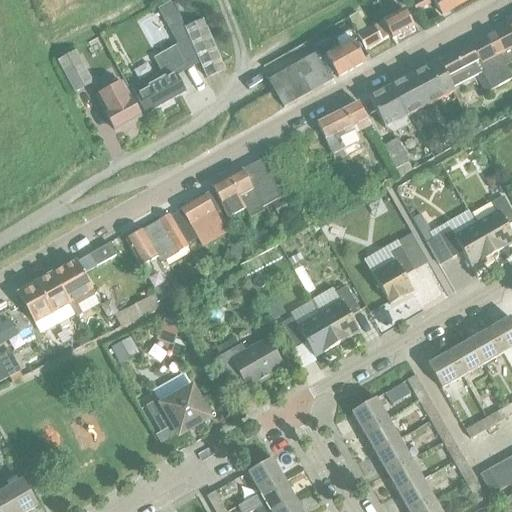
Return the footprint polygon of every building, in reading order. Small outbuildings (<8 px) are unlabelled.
[(427,0),(421,0),(420,1),(412,5),(416,12),(430,5),(427,0)] [(432,0),(442,16),(470,0),(432,0)] [(161,74),(132,90),(145,114),(153,110),(166,103),(176,97),(185,92),(176,77),(174,72),(184,66),(186,69),(199,62),(184,30),(171,5),(160,11),(179,45),(153,60),(161,74)] [(413,29),(404,12),(358,37),(366,50),(390,37),(392,41),(400,36),(403,39),(411,35),(411,30),(413,29)] [(184,30),(207,80),(223,73),(202,22),(184,30)] [(471,45),(472,46),(494,89),(511,79),(511,77),(506,66),(511,62),(511,33),(508,26),(471,45)] [(366,64),(354,43),(326,59),(322,61),(320,58),(300,69),(300,68),(272,84),(272,85),(277,94),(286,109),(334,82),(330,76),(334,74),(338,80),(366,64)] [(472,46),(439,63),(453,89),(476,77),(485,94),(494,89),(472,46)] [(75,52),(57,62),(74,94),(92,84),(75,52)] [(150,60),(137,67),(142,78),(156,71),(150,60)] [(439,63),(391,88),(406,117),(453,92),(451,90),(453,89),(439,63)] [(121,84),(96,98),(114,132),(140,118),(121,84)] [(406,117),(391,88),(370,99),(385,128),(392,134),(406,127),(405,124),(407,123),(404,118),(406,117)] [(359,105),(318,126),(333,156),(344,151),(352,147),(358,141),(355,134),(370,127),(359,105)] [(465,117),(472,129),(479,125),(472,113),(465,117)] [(479,125),(472,129),(475,136),(483,132),(479,125)] [(383,147),(394,171),(408,164),(396,140),(383,147)] [(211,187),(211,188),(225,214),(228,220),(244,212),(250,223),(263,216),(260,212),(285,199),(274,180),(275,180),(268,166),(267,164),(264,159),(241,171),(211,187)] [(181,212),(169,218),(178,233),(186,246),(197,240),(202,248),(226,234),(221,226),(204,196),(180,210),(181,212)] [(497,213),(475,226),(493,256),(511,245),(511,237),(506,228),(511,224),(511,214),(502,198),(492,204),(497,213)] [(286,203),(274,210),(279,220),(292,213),(286,203)] [(178,233),(169,218),(168,216),(159,222),(143,232),(142,231),(125,241),(140,268),(157,258),(160,264),(187,249),(186,246),(178,233)] [(493,256),(475,226),(454,238),(448,229),(438,235),(452,259),(462,253),(471,269),(493,256)] [(109,247),(89,258),(95,270),(116,259),(109,247)] [(372,276),(389,307),(412,293),(403,278),(413,272),(399,248),(389,254),(394,263),(372,276)] [(76,262),(53,275),(77,317),(99,305),(92,292),(76,262)] [(24,305),(6,315),(12,325),(29,316),(34,324),(51,315),(51,314),(69,305),(76,318),(77,317),(53,275),(34,285),(18,295),(24,305)] [(340,303),(319,316),(336,346),(359,333),(349,318),(360,312),(346,288),(335,294),(340,303)] [(126,326),(149,316),(141,300),(119,311),(126,326)] [(336,346),(319,316),(297,328),(292,319),(281,325),(295,350),(305,344),(314,359),(336,346)] [(511,323),(509,318),(488,330),(502,355),(511,349),(511,323)] [(175,343),(182,330),(166,322),(159,335),(175,343)] [(488,330),(468,342),(482,366),(502,355),(488,330)] [(129,339),(111,349),(119,363),(137,354),(129,339)] [(221,371),(232,364),(247,391),(260,384),(259,382),(284,368),(267,339),(245,352),(241,345),(215,360),(221,371)] [(468,342),(447,354),(462,378),(482,366),(468,342)] [(0,357),(0,363),(9,380),(20,373),(9,352),(0,357)] [(462,378),(447,354),(427,366),(441,390),(462,378)] [(168,355),(153,362),(159,375),(174,369),(168,355)] [(0,384),(9,380),(0,363),(0,384)] [(209,375),(216,388),(224,383),(217,371),(209,375)] [(418,403),(427,398),(414,377),(406,382),(418,403)] [(191,388),(160,406),(157,401),(145,408),(160,434),(172,427),(178,437),(193,428),(191,424),(207,415),(191,388)] [(418,403),(430,424),(439,419),(427,398),(418,403)] [(351,414),(363,435),(388,421),(375,400),(351,414)] [(511,416),(506,408),(485,419),(490,428),(511,416)] [(439,419),(430,424),(442,444),(450,439),(439,419)] [(490,428),(485,419),(465,431),(470,440),(490,428)] [(363,435),(375,455),(399,441),(388,421),(363,435)] [(450,439),(442,444),(453,464),(462,459),(450,439)] [(375,455),(387,476),(411,461),(399,441),(375,455)] [(500,464),(511,485),(511,484),(511,461),(510,458),(500,464)] [(462,459),(453,464),(465,484),(474,479),(462,459)] [(247,474),(259,495),(284,481),(271,460),(247,474)] [(387,476),(398,496),(423,482),(411,461),(387,476)] [(489,470),(502,491),(511,485),(500,464),(489,470)] [(502,491),(489,470),(479,476),(491,497),(502,491)] [(474,479),(465,484),(477,505),(486,500),(474,479)] [(21,481),(0,493),(0,495),(9,511),(29,511),(37,508),(21,481)] [(252,511),(265,505),(269,511),(276,511),(295,501),(284,481),(259,495),(237,508),(239,511),(252,511)] [(398,496),(407,511),(416,511),(434,502),(423,482),(398,496)] [(214,511),(225,511),(214,493),(206,498),(214,511)] [(9,511),(0,495),(0,511),(9,511)] [(276,511),(301,511),(295,501),(276,511)] [(440,511),(434,502),(416,511),(440,511)]
